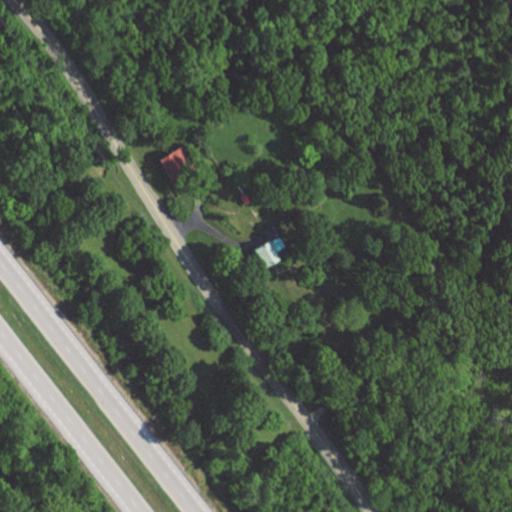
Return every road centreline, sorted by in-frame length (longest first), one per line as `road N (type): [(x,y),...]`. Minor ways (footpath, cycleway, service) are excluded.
road 1 (residential): [(14,0),(63,60),(210,293),(372,511)]
road 2 (trunk): [(195,511),(0,262)]
road 3 (trunk): [(0,330),(140,511)]
